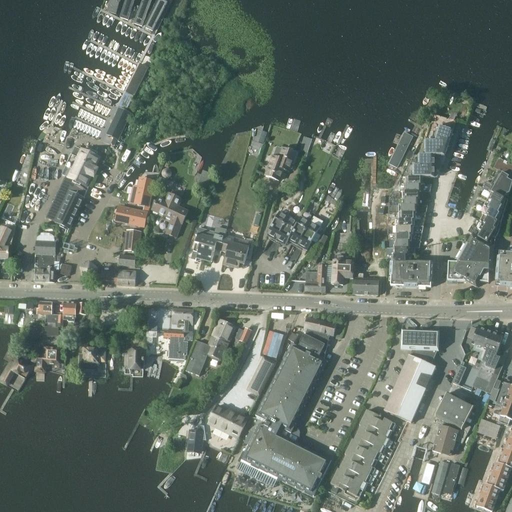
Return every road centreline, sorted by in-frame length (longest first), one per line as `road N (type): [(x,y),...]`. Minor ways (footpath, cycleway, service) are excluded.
road 1 (secondary): [(0,293),(511,310)]
road 2 (unknown): [(354,307),(300,420),(314,442),(341,427),(394,309)]
road 3 (unknown): [(476,310),(368,511)]
road 4 (unknown): [(17,293),(34,227),(68,149),(99,139),(109,118)]
